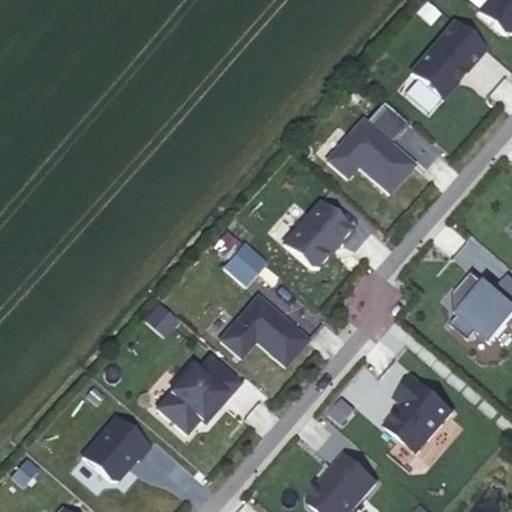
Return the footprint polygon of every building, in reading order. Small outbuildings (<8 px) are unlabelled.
[(511,0),(491,0),(480,15),(505,35),(511,34),(511,0)] [(485,51),(454,24),(413,75),(444,102),(485,51)] [(415,167),(364,122),(327,162),(347,180),(359,170),(389,197),(415,167)] [(354,236),(319,206),(287,245),(314,274),(354,236)] [(266,263),(241,242),(221,268),(244,287),(266,263)] [(511,321),(511,281),(510,280),(498,295),(472,278),(455,295),(462,307),(458,316),(453,327),(469,341),(478,332),(491,347),(511,321)] [(310,343),(256,299),(222,341),(244,357),(258,343),(283,368),(310,343)] [(202,423),(235,383),(209,361),(200,372),(193,366),(155,409),(191,438),(202,423)] [(456,416),(410,379),(398,399),(406,405),(388,425),(418,455),(456,416)] [(149,451),(112,419),(85,456),(113,487),(149,451)] [(352,511),(378,487),(342,456),(308,503),(318,511),(352,511)]
